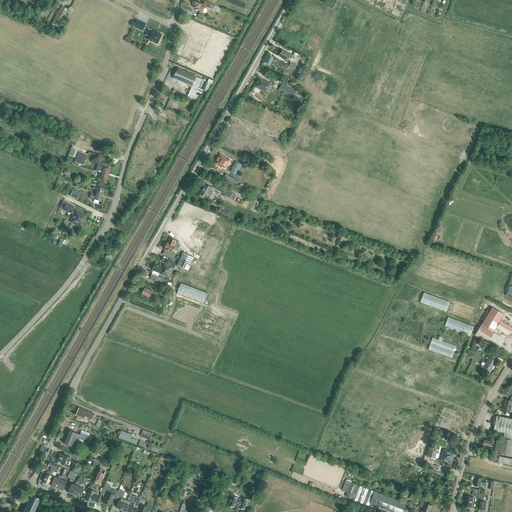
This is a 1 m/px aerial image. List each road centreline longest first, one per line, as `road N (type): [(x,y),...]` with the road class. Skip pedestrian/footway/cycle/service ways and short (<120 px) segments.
road 1 (unclassified): [(30,485),(79,373),(292,0)]
road 2 (unclassified): [(0,353),(103,231),(173,26)]
road 3 (unclassified): [(451,511),(472,437),(511,361)]
